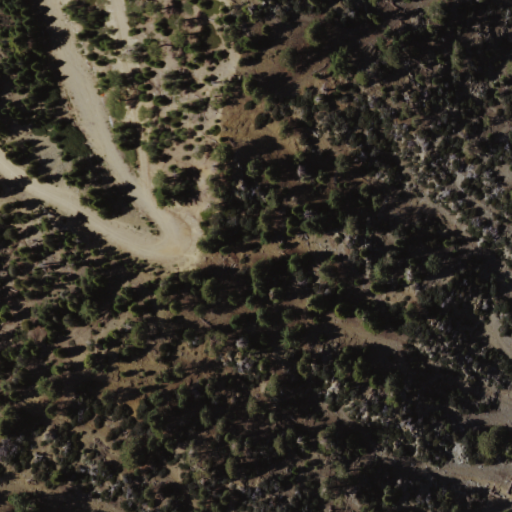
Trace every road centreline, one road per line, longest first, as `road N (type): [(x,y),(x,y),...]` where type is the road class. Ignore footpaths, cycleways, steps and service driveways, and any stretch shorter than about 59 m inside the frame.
road 1 (track): [(0,163),(25,185),(163,255),(176,246),(161,213)]
road 2 (track): [(161,213),(143,159),(117,0)]
